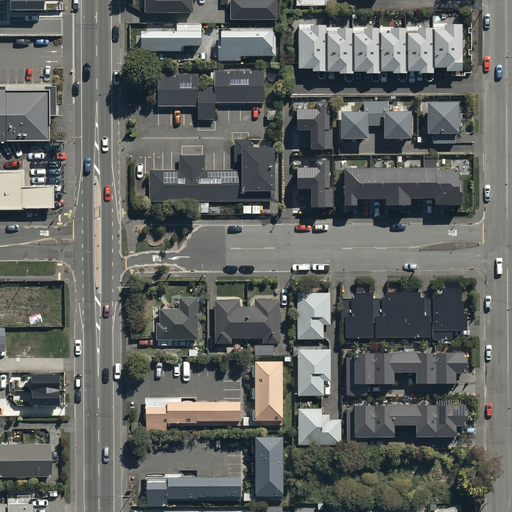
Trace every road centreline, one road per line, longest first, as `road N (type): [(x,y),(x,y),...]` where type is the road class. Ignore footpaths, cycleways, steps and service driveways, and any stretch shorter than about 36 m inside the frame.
road 1 (residential): [(210,247),(507,248)]
road 2 (tertiary): [(507,248),(509,511)]
road 3 (primary): [(95,0),(98,248)]
road 4 (tertiary): [(506,0),(507,248)]
road 5 (primary): [(98,273),(99,511)]
